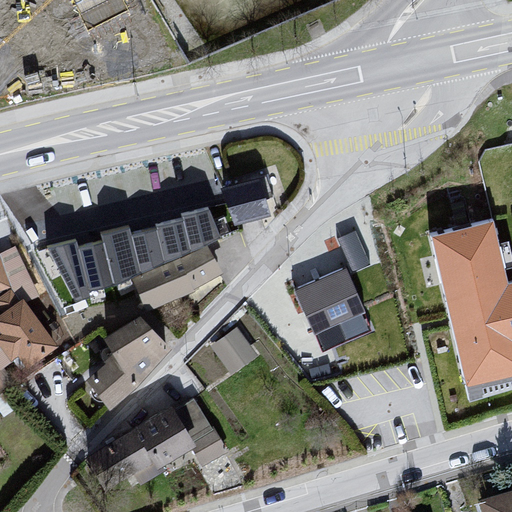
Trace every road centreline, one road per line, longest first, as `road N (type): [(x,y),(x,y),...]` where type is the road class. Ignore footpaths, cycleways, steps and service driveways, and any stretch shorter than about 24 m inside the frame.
road 1 (residential): [(40,511),(45,491),(398,128),(412,110),(408,62)]
road 2 (primary): [(408,62),(0,156)]
road 3 (residential): [(267,511),(511,439)]
